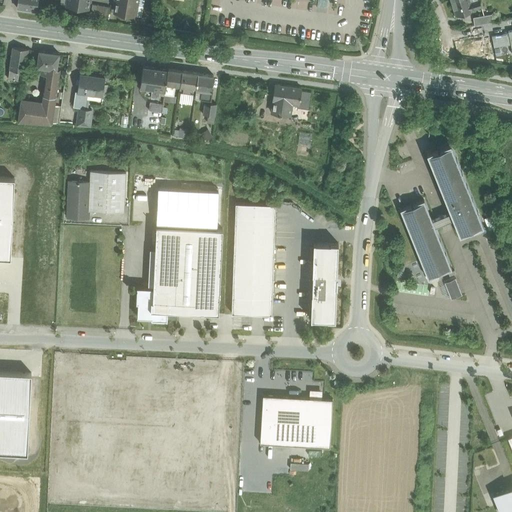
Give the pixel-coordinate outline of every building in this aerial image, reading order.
[(38,0),(18,0),(17,8),(36,11),(38,0)] [(89,0),(67,0),(66,5),(88,8),(89,0)] [(137,3),(117,0),(115,0),(114,12),(136,15),(137,3)] [(327,0),(317,0),(317,8),(326,10),(327,0)] [(479,0),(450,0),(456,15),(473,10),(472,10),(481,7),(479,0)] [(110,7),(92,4),(90,15),(108,18),(110,7)] [(492,14),(473,17),(474,25),(493,22),(492,14)] [(511,30),(492,33),(494,46),(511,43),(511,30)] [(28,49),(13,47),(8,78),(18,80),(19,70),(25,71),(28,49)] [(59,53),(39,51),(37,66),(42,67),(41,74),(45,74),(44,80),(58,82),(60,69),(56,69),(59,53)] [(168,69),(143,65),(140,86),(152,88),(165,90),(168,69)] [(182,71),(168,69),(165,90),(164,94),(174,95),(175,85),(180,86),(182,71)] [(198,73),(182,71),(180,86),(184,87),(183,94),(192,95),(193,88),(196,89),(196,88),(198,73)] [(213,75),(198,72),(198,73),(196,88),(196,89),(201,89),(200,99),(211,101),(212,90),(211,90),(213,75)] [(105,78),(80,75),(77,91),(77,92),(87,93),(102,95),(105,78)] [(58,82),(44,80),(43,87),(57,89),(58,82)] [(301,87),(275,83),(271,112),(290,115),(291,103),(297,104),(299,104),(301,90),(301,87)] [(57,89),(43,87),(42,95),(56,97),(57,89)] [(165,90),(152,88),(151,94),(164,96),(164,94),(165,90)] [(311,92),(301,90),(299,104),(297,104),(297,107),(309,109),(311,92)] [(87,93),(77,92),(77,91),(75,91),(74,100),(86,101),(87,98),(87,93)] [(56,97),(42,95),(41,103),(21,100),(18,121),(52,124),(56,97)] [(86,101),(74,100),(73,106),(79,107),(85,108),(86,104),(86,101)] [(162,104),(150,102),(149,110),(161,112),(162,104)] [(85,108),(79,107),(77,125),(89,125),(91,109),(85,108)] [(311,133),(300,132),(298,144),(310,146),(311,133)] [(426,153),(450,212),(453,219),(460,234),(470,230),(469,229),(472,228),(472,229),(483,225),(450,143),(440,147),(440,149),(438,150),(437,148),(426,153)] [(125,172),(90,170),(90,181),(89,210),(124,212),(125,172)] [(0,257),(10,258),(14,177),(0,175),(0,257)] [(90,181),(69,180),(67,217),(88,218),(89,210),(90,181)] [(432,219),(424,199),(413,203),(413,205),(411,206),(411,204),(400,209),(428,278),(439,273),(438,272),(440,271),(441,272),(452,268),(441,242),(435,226),(453,219),(450,212),(432,219)] [(275,204),(235,202),(231,312),(271,314),(275,204)] [(223,228),(156,225),(153,287),(152,309),(168,309),(218,312),(223,228)] [(330,242),(315,242),(315,241),(313,241),(312,273),(312,292),(311,292),(310,318),(312,318),(327,318),(327,319),(335,319),(336,287),(336,286),(337,286),(337,276),(336,276),(336,274),(337,274),(338,242),(330,242)] [(455,277),(444,282),(451,298),(462,294),(455,277)] [(168,309),(152,309),(153,287),(137,286),(136,302),(138,302),(137,316),(151,317),(151,318),(167,319),(168,309)] [(0,449),(26,451),(30,373),(0,371),(0,449)] [(319,398),(319,391),(310,391),(309,397),(263,394),(260,431),(260,442),(330,447),(332,399),(319,398)] [(493,494),(499,511),(511,511),(511,486),(493,494)]
